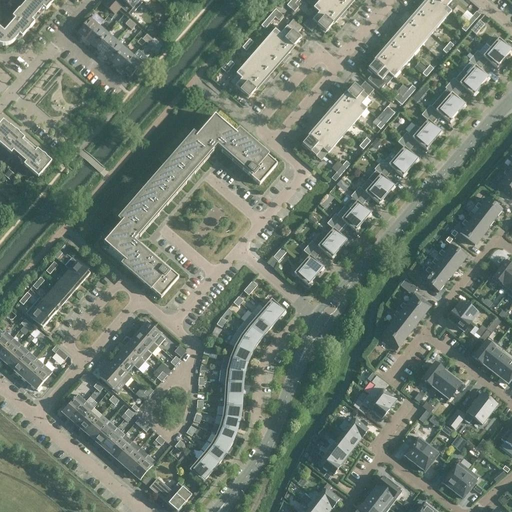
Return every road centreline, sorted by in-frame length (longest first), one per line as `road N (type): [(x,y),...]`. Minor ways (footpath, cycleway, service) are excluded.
road 1 (tertiary): [(353,284),(511,98)]
road 2 (tertiary): [(221,507),(274,432),(297,367)]
road 3 (residential): [(239,250),(306,173),(275,143)]
road 4 (residential): [(275,143),(255,124),(318,55),(337,63)]
road 5 (residential): [(141,511),(36,417)]
road 6 (residential): [(139,297),(118,277),(72,332),(82,359)]
